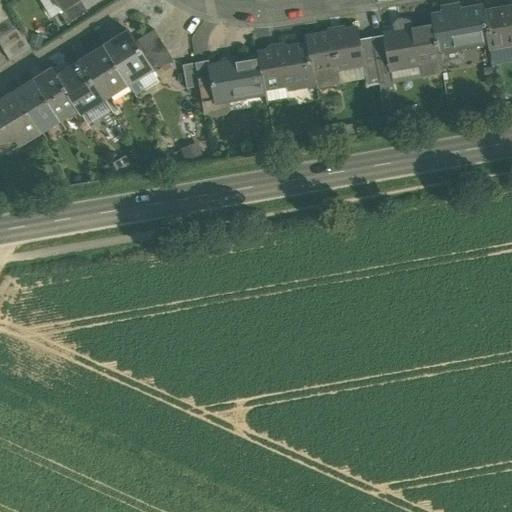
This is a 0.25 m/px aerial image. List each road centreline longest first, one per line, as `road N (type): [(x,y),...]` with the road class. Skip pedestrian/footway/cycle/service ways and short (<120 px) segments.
road 1 (secondary): [(0,230),(511,143)]
road 2 (residential): [(194,0),(271,14),(354,0)]
